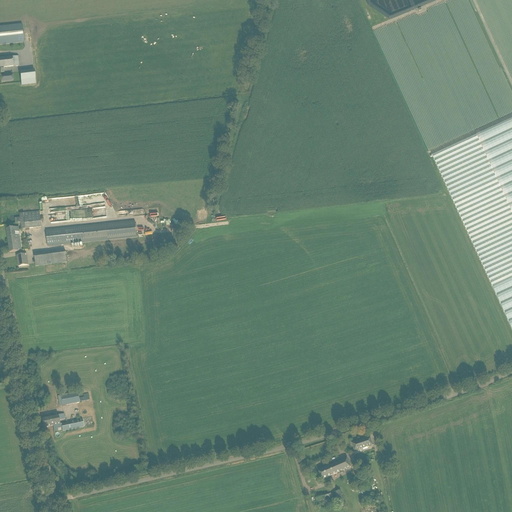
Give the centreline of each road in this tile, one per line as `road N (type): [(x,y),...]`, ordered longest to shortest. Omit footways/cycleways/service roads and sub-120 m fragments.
road 1 (unclassified): [(511,373),(291,445),(45,502)]
road 2 (tertiary): [(45,502),(0,300)]
